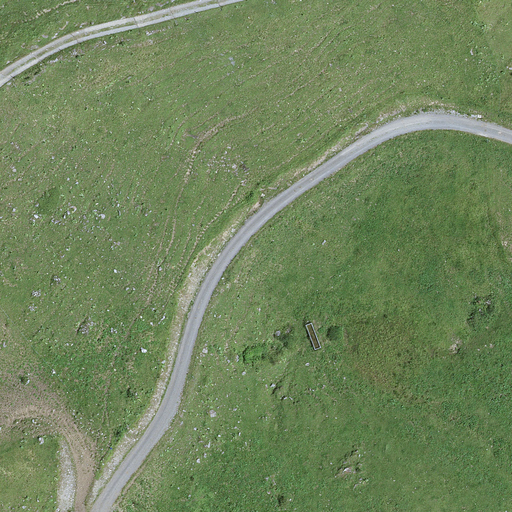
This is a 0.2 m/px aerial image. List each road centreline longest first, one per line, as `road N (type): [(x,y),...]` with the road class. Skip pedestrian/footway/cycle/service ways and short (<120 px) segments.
road 1 (track): [(511,136),(451,121),(389,131),(253,224),(203,293),(162,413),(98,511)]
road 2 (track): [(0,80),(66,40),(219,0)]
